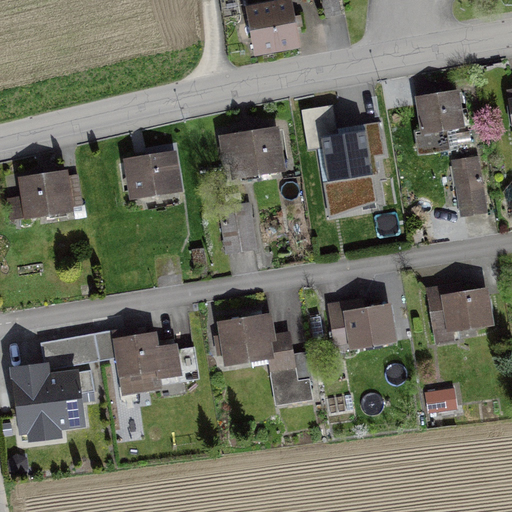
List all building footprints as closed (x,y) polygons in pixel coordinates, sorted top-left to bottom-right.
[(341,0),(324,0),(329,25),(346,21),(341,0)] [(301,5),(258,11),(266,60),(308,53),(301,5)] [(470,95),(422,103),(428,139),(476,130),(470,95)] [(342,105),(307,110),(312,150),(324,149),(328,182),(346,179),(350,207),(377,203),(368,131),(346,134),(342,105)] [(288,133),(228,142),(235,186),(294,177),(288,133)] [(184,156),(131,164),(137,204),(190,196),(184,156)] [(483,160),(454,165),(464,224),(493,219),(483,160)] [(75,174),(25,183),(32,224),(82,216),(75,174)] [(251,205),(222,209),(228,253),(257,249),(251,205)] [(454,288),(430,292),(441,350),(462,346),(460,334),(500,327),(494,291),(456,298),(454,288)] [(361,302),(332,308),(341,350),(355,347),(357,356),(408,346),(400,307),(364,315),(361,302)] [(276,317),(226,324),(232,367),(282,360),(276,317)] [(106,330),(48,342),(53,367),(111,355),(106,330)] [(165,335),(120,343),(130,401),(172,394),(169,379),(186,376),(181,346),(167,349),(165,335)] [(91,372),(17,381),(22,429),(81,422),(77,393),(93,391),(91,372)]
